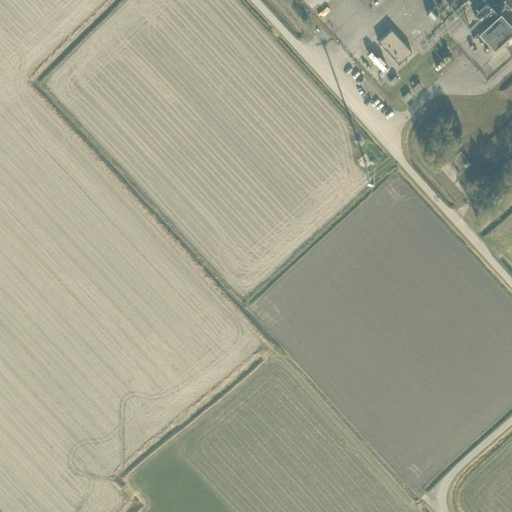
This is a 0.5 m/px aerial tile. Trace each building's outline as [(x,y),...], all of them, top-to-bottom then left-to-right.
[(433,20),(439,14),(433,7),(426,13),(433,20)] [(496,47),(511,32),(511,22),(501,11),(480,31),(496,47)] [(398,64),(412,51),(391,29),(378,42),(398,64)] [(487,53),(492,48),(478,33),(473,38),(487,53)] [(398,79),(395,75),(389,81),(392,85),(398,79)] [(415,92),(422,86),(418,82),(411,88),(415,92)] [(406,102),(412,96),(408,93),(402,98),(406,102)]
